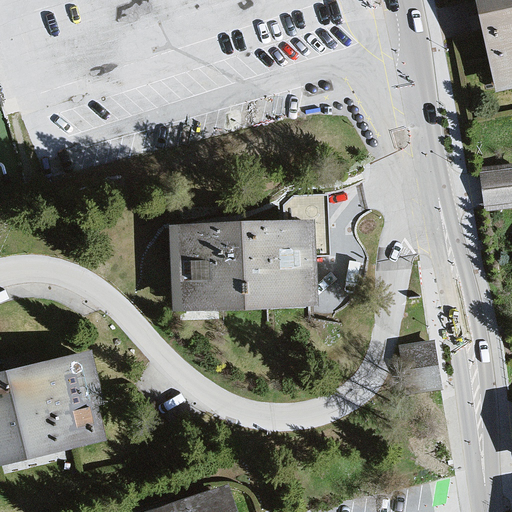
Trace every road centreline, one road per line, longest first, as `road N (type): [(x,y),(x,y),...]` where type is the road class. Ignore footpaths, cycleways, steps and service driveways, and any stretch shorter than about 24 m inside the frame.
road 1 (residential): [(442,213),(400,226),(385,331),(367,378),(332,407),(283,417),(236,410),(186,379),(86,285),(0,284)]
road 2 (secondary): [(490,511),(442,213)]
road 3 (secondary): [(442,213),(407,0)]
road 4 (unknown): [(329,296),(344,288),(353,199),(431,145)]
